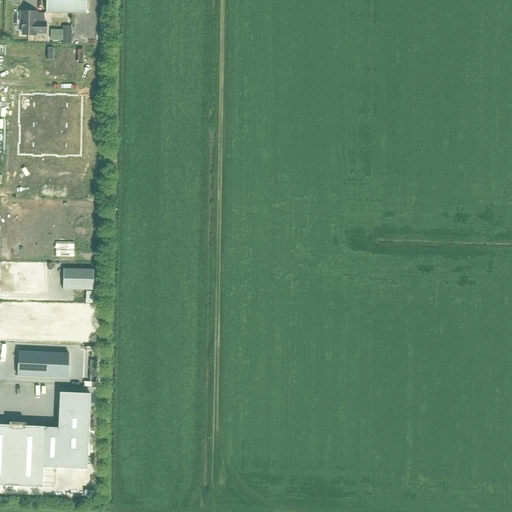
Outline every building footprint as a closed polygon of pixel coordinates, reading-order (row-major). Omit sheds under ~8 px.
[(85,0),(45,0),(45,12),(85,13),(85,0)] [(36,12),(20,12),(20,23),(22,23),(22,35),(35,35),(35,33),(45,34),(45,22),(43,22),(44,13),(36,13),(36,12)] [(19,95),(17,155),(32,155),(32,156),(67,157),(67,156),(82,156),(83,97),(68,96),(68,95),(33,94),(33,95),(19,95)] [(89,269),(59,268),(58,288),(88,289),(89,269)] [(18,352),(17,376),(68,377),(68,353),(18,352)] [(45,427),(25,426),(25,422),(8,422),(8,425),(0,424),(0,485),(42,488),(45,427)]
